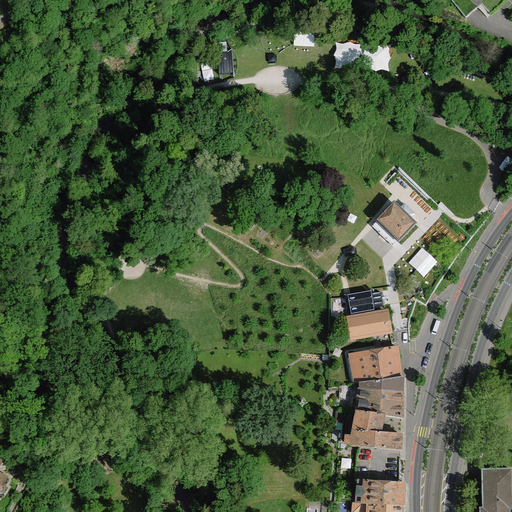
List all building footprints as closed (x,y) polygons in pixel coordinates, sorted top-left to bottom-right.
[(397,201),(373,226),(393,246),(418,221),(397,201)] [(387,313),(349,319),(351,328),(353,339),(390,332),(387,313)] [(402,378),(397,347),(393,348),(356,354),(361,383),(402,378)] [(402,378),(361,383),(361,389),(402,392),(403,378),(402,378)] [(340,387),(339,400),(350,401),(352,385),(340,387)] [(402,392),(361,389),(358,412),(381,415),(402,418),(402,392)] [(381,415),(358,412),(356,421),(379,424),(381,415)] [(379,424),(356,421),(354,431),(381,433),(381,429),(384,429),(384,426),(380,425),(379,424)] [(381,433),(354,431),(353,436),(349,436),(347,437),(346,439),(347,442),(349,444),(351,445),(360,446),(401,451),(401,435),(381,433)] [(486,510),(510,509),(511,509),(511,471),(485,472),(486,510)] [(405,482),(356,480),(354,503),(401,505),(404,505),(405,482)] [(400,511),(401,505),(354,503),(352,511),(400,511)]
